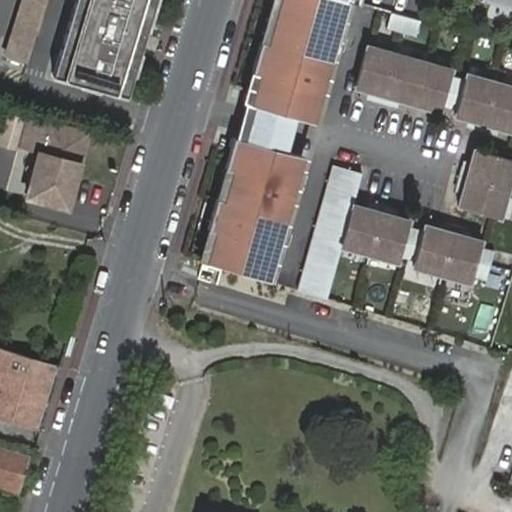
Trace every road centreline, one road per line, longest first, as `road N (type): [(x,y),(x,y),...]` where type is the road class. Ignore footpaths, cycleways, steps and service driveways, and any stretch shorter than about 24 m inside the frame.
road 1 (secondary): [(61,511),(215,0)]
road 2 (unknown): [(133,269),(49,243),(13,268),(0,302)]
